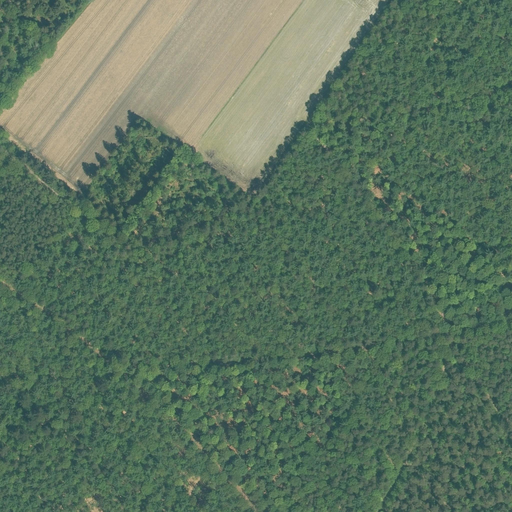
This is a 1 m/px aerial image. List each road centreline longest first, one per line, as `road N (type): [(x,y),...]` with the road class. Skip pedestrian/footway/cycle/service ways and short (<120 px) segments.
road 1 (track): [(511,320),(348,350),(118,369),(0,464)]
road 2 (track): [(257,511),(151,398),(0,282)]
road 3 (track): [(248,207),(124,252),(0,147)]
road 4 (track): [(306,124),(456,332)]
road 5 (track): [(306,124),(425,113),(511,93)]
road 6 (track): [(456,332),(412,455),(381,511)]
road 7 (track): [(395,0),(306,124)]
